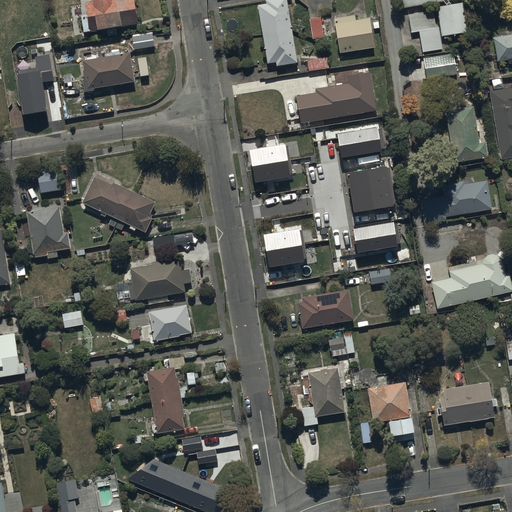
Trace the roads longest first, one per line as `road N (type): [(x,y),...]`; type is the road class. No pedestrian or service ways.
road 1 (residential): [(212,116),(277,511)]
road 2 (residential): [(212,116),(0,151)]
road 3 (residential): [(511,469),(341,497),(302,511)]
